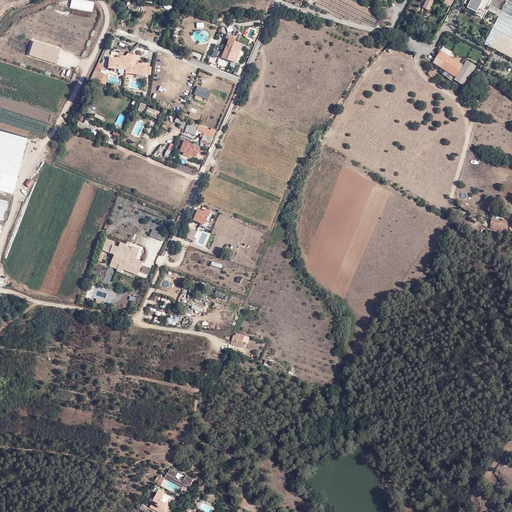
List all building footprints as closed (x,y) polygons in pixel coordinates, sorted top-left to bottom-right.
[(361,23),(361,22),(317,0),(305,0),(342,18),(344,15),(361,23)] [(317,0),(361,22),(363,20),(376,27),(378,24),(391,30),(393,27),(340,0),(317,0)] [(453,0),(426,0),(423,7),(429,11),(434,0),(445,0),(444,3),(450,6),(453,0)] [(511,3),(505,0),(455,0),(444,23),(511,57),(511,3)] [(226,20),(223,19),(221,25),(226,27),(229,20),(226,20)] [(238,49),(240,50),(242,44),(233,41),(235,37),(228,34),(226,38),(230,40),(225,50),(228,51),(227,54),(224,52),(224,53),(222,57),(233,62),(238,49)] [(398,47),(395,43),(387,49),(390,53),(398,47)] [(241,50),(240,50),(238,49),(233,62),(236,63),(241,50)] [(456,77),(464,65),(441,50),(433,62),(456,77)] [(108,68),(125,70),(129,70),(129,73),(145,75),(146,66),(135,65),(135,60),(119,59),(109,58),(108,68)] [(467,60),(464,65),(456,77),(454,80),(464,86),(477,67),(467,60)] [(102,73),(100,72),(99,72),(97,73),(96,74),(95,76),(96,78),(97,80),(99,80),(101,80),(105,81),(107,78),(103,76),(103,75),(102,73)] [(199,116),(190,112),(188,117),(197,121),(199,116)] [(88,126),(79,122),(77,126),(86,131),(88,126)] [(202,139),(208,142),(210,143),(216,130),(211,128),(210,130),(195,124),(194,126),(188,124),(185,131),(195,135),(197,131),(204,134),(202,139)] [(0,190),(13,193),(27,139),(0,131),(0,190)] [(184,149),(183,152),(182,153),(189,156),(190,155),(196,157),(200,148),(188,143),(189,142),(184,140),(181,148),(184,149)] [(11,201),(0,197),(0,220),(5,222),(11,201)] [(209,212),(205,210),(203,213),(197,210),(193,220),(204,225),(205,221),(208,222),(210,217),(208,216),(209,212)] [(493,225),(492,228),(498,229),(499,227),(511,229),(511,221),(502,220),(502,221),(492,219),(491,224),(493,225)] [(196,231),(188,228),(184,236),(192,240),(196,231)] [(121,249),(112,246),(109,253),(113,255),(111,262),(118,265),(117,268),(136,275),(141,264),(126,258),(127,257),(130,248),(122,246),(121,249)] [(15,312),(12,308),(4,313),(5,317),(15,312)] [(244,336),(237,334),(236,336),(234,335),(231,344),(236,345),(238,341),(242,342),(244,336)] [(162,511),(163,511),(174,495),(160,487),(150,504),(162,511)]
